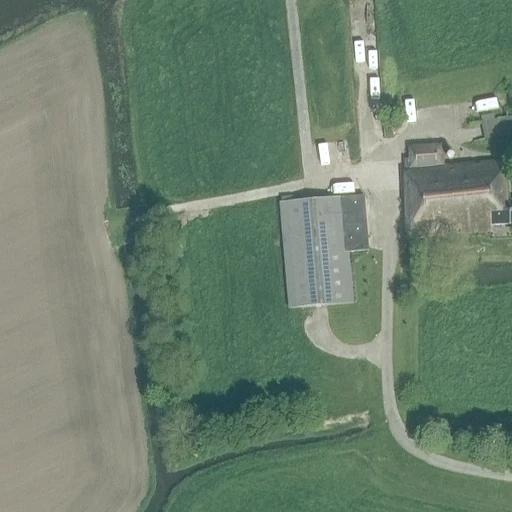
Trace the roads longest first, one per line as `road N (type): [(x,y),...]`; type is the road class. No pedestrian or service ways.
road 1 (track): [(384,177),(132,219)]
road 2 (track): [(309,184),(288,0)]
road 3 (unclassified): [(511,477),(430,458),(408,445),(392,421)]
